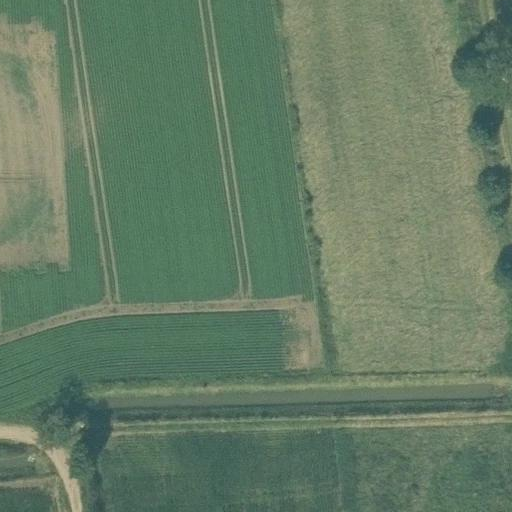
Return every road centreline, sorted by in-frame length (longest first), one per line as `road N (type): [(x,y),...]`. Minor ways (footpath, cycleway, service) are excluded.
road 1 (track): [(511,141),(487,0)]
road 2 (track): [(0,431),(38,438),(54,451),(67,465),(76,511)]
